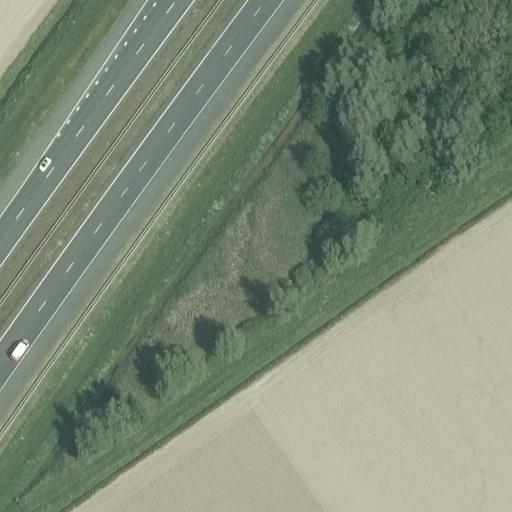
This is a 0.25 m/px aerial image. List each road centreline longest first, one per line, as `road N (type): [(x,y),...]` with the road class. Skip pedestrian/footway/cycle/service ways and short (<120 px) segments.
road 1 (motorway): [(0,367),(266,0)]
road 2 (motorway): [(176,0),(0,241)]
